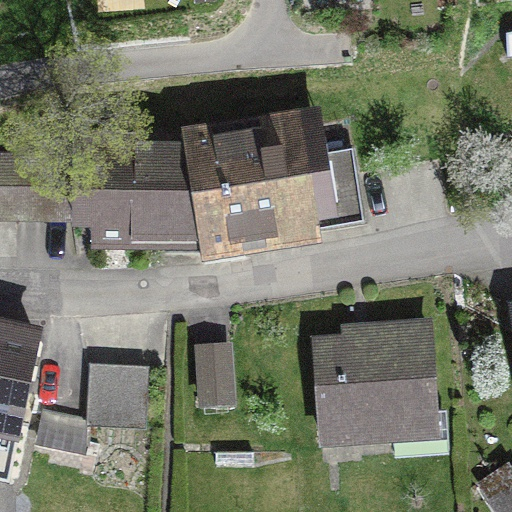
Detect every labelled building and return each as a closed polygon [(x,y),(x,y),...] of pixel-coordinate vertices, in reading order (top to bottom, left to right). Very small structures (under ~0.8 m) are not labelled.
[(511,35),(503,37),(504,60),(511,58),(511,35)] [(88,243),(195,244),(196,253),(360,226),(348,152),(304,160),(298,128),(180,148),(180,149),(89,149),(88,243)] [(0,220),(71,221),(72,161),(0,159),(0,220)] [(374,335),(375,345),(312,350),(319,441),(433,433),(425,332),(374,335)] [(0,336),(0,482),(5,483),(34,343),(0,336)] [(228,406),(224,349),(196,351),(200,408),(228,406)] [(144,371),(87,368),(84,428),(141,431),(144,371)] [(77,453),(83,424),(44,415),(37,445),(77,453)] [(511,511),(511,484),(503,471),(478,488),(494,511),(511,511)]
